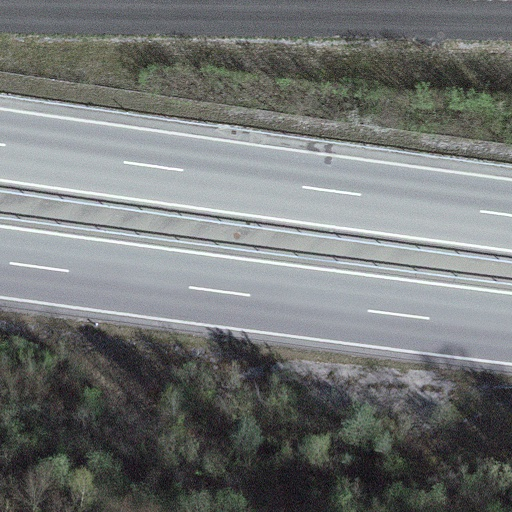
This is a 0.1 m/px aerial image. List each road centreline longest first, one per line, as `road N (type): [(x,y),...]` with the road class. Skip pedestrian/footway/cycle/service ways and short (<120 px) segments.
road 1 (motorway): [(511,214),(0,144)]
road 2 (motorway): [(0,260),(511,327)]
